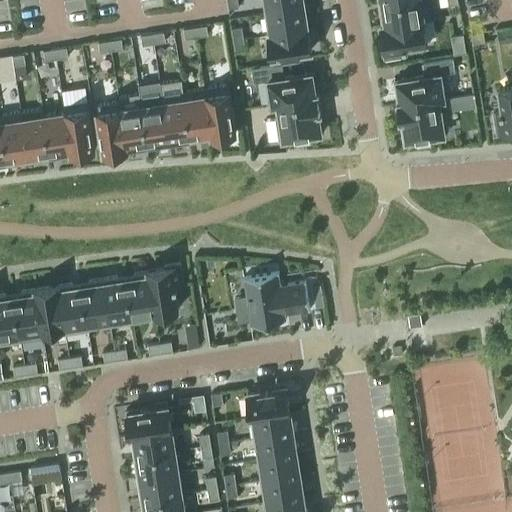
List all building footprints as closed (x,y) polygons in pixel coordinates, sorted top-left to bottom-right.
[(237,0),(227,0),(228,9),(238,7),(237,0)] [(302,0),(265,0),(268,12),(304,7),(302,0)] [(381,26),(382,26),(423,20),(431,19),(427,0),(396,0),(382,2),(383,12),(380,12),(381,24),(381,26)] [(304,7),(268,12),(271,32),(271,34),(307,28),(304,7)] [(384,58),(406,55),(404,46),(427,42),(423,20),(382,26),(383,32),(382,33),(383,42),(381,42),(384,58)] [(195,26),(196,36),(208,34),(206,25),(195,26)] [(185,38),(196,36),(195,26),(183,28),(185,38)] [(233,40),(244,38),(242,26),(232,28),(233,40)] [(271,32),(268,32),(269,36),(272,56),(284,54),(284,55),(300,52),(311,50),(307,28),(271,34),(271,32)] [(153,43),(165,41),(163,31),(152,33),(153,43)] [(473,43),(484,41),(483,32),(471,34),(473,43)] [(140,35),(142,45),(153,43),(152,33),(140,35)] [(454,54),(465,52),(462,34),(451,36),(454,54)] [(109,40),(111,50),(123,48),(121,38),(109,40)] [(244,38),(233,40),(235,51),(245,50),(244,38)] [(100,51),(111,50),(109,40),(98,42),(100,51)] [(55,48),(56,58),(68,56),(66,47),(55,48)] [(45,60),(56,58),(55,48),(43,50),(45,60)] [(12,55),(14,65),(25,63),(24,53),(12,55)] [(12,54),(0,55),(0,60),(2,72),(14,70),(14,65),(12,55),(12,54)] [(397,101),(398,104),(438,97),(438,98),(444,98),(440,73),(454,70),(452,57),(423,62),(425,75),(394,80),(396,94),(399,93),(400,101),(397,101)] [(268,79),(272,103),(272,104),(278,103),(277,102),(318,96),(317,93),(315,93),(314,86),(316,86),(314,72),(283,76),(281,64),(252,68),(254,81),(268,79)] [(182,79),(159,83),(161,94),(169,143),(182,140),(182,137),(191,136),(183,90),(182,79)] [(159,83),(139,86),(140,93),(147,142),(156,141),(156,145),(169,143),(161,94),(159,83)] [(228,83),(206,87),(213,134),(213,136),(236,132),(228,83)] [(85,86),(62,90),(64,104),(62,104),(64,111),(65,111),(71,152),(73,152),(79,151),(95,149),(89,107),(87,100),(85,86)] [(502,113),(493,114),(497,136),(511,133),(511,86),(499,89),(502,113)] [(206,87),(183,90),(191,136),(199,134),(200,138),(213,136),(213,134),(206,87)] [(140,93),(118,96),(119,101),(126,148),(125,148),(125,149),(127,149),(128,149),(140,147),(139,144),(147,142),(140,93)] [(474,94),(461,95),(463,108),(476,107),(474,94)] [(297,135),(298,139),(310,137),(309,134),(323,131),(318,96),(277,102),(278,103),(280,116),(276,116),(279,138),(297,135)] [(444,111),(440,111),(438,98),(438,97),(398,104),(403,139),(417,137),(418,141),(430,139),(430,135),(447,132),(444,111)] [(119,101),(95,105),(102,153),(120,150),(125,149),(125,148),(126,148),(119,101)] [(42,107),(22,110),(23,117),(22,118),(29,159),(42,157),(41,153),(49,152),(43,114),(42,107)] [(21,110),(0,113),(0,116),(7,159),(15,158),(15,161),(29,159),(22,118),(23,117),(22,110),(21,110)] [(64,111),(43,114),(49,152),(58,151),(59,154),(71,152),(65,111),(64,111)] [(149,270),(148,270),(154,312),(178,308),(175,286),(184,284),(180,262),(164,265),(164,267),(165,268),(155,269),(149,270)] [(134,276),(126,277),(132,315),(154,312),(148,270),(147,271),(134,273),(134,276)] [(280,285),(278,271),(244,276),(251,324),(285,319),(284,313),(310,309),(305,281),(280,285)] [(117,275),(103,277),(110,319),(132,315),(126,277),(118,279),(117,275)] [(82,284),(81,285),(87,322),(88,322),(110,319),(103,277),(89,280),(89,283),(82,284)] [(72,282),(58,285),(66,333),(89,329),(88,322),(87,322),(81,285),(73,286),(72,282)] [(51,286),(35,288),(42,330),(41,330),(42,337),(43,337),(66,333),(58,285),(57,285),(51,286)] [(22,294),(13,295),(19,333),(21,333),(41,330),(42,330),(35,288),(21,290),(22,294)] [(0,293),(0,343),(1,343),(20,340),(22,340),(21,333),(19,333),(13,295),(5,296),(5,293),(0,293)] [(421,313),(408,315),(410,328),(423,326),(421,313)] [(198,333),(187,335),(188,346),(200,344),(198,333)] [(425,337),(412,339),(414,353),(427,351),(425,337)] [(159,342),(161,352),(172,350),(171,340),(159,342)] [(149,354),(161,352),(159,342),(148,344),(149,354)] [(114,349),(116,359),(127,358),(126,347),(114,349)] [(104,361),(116,359),(114,349),(103,351),(104,361)] [(69,357),(71,366),(82,365),(81,355),(69,357)] [(59,368),(71,366),(69,357),(58,358),(59,368)] [(24,364),(26,374),(37,372),(35,362),(24,364)] [(14,375),(26,374),(24,364),(13,365),(14,375)] [(248,416),(291,409),(287,384),(273,386),(273,388),(260,390),(260,388),(244,390),(248,416)] [(213,405),(223,403),(221,391),(211,393),(213,405)] [(194,408),(204,406),(203,394),(193,396),(194,408)] [(169,403),(127,409),(131,434),(173,428),(169,403)] [(254,437),(295,431),(291,409),(248,416),(249,419),(251,419),(254,437)] [(173,428),(131,434),(134,456),(176,449),(173,428)] [(219,443),(229,441),(227,429),(217,431),(219,443)] [(258,458),(298,452),(295,431),(254,437),(258,458)] [(201,445),(211,444),(209,433),(199,434),(201,445)] [(229,441),(219,443),(221,454),(231,453),(229,441)] [(211,444),(201,445),(202,457),(212,455),(211,444)] [(176,449),(134,456),(137,477),(180,470),(176,449)] [(261,480),(301,473),(298,452),(258,458),(261,480)] [(59,462),(30,467),(33,482),(61,477),(59,462)] [(9,471),(10,481),(22,480),(20,470),(9,471)] [(180,470),(137,477),(141,499),(144,498),(181,492),(183,492),(180,470)] [(0,483),(10,481),(9,471),(0,472),(0,483)] [(226,485),(236,484),(234,472),(224,474),(226,485)] [(264,501),(305,495),(301,473),(261,480),(264,501)] [(208,488),(217,487),(215,475),(206,477),(208,488)] [(236,484),(226,485),(227,497),(237,495),(236,484)] [(217,487),(208,488),(209,499),(219,498),(217,487)] [(145,507),(142,507),(142,511),(184,511),(181,492),(144,498),(145,507)] [(307,511),(305,495),(264,501),(266,511),(307,511)]
